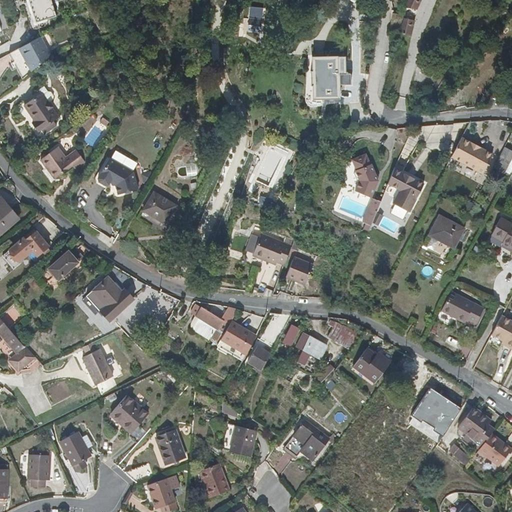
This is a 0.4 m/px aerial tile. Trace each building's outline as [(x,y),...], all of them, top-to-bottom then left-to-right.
[(58,16),(52,0),(27,0),(35,24),(58,16)] [(251,7),(249,20),(248,32),(261,33),(264,8),(251,7)] [(407,15),(400,37),(407,40),(414,18),(407,15)] [(23,48),(42,37),(41,36),(22,46),(23,48)] [(52,54),(42,37),(23,48),(34,69),(52,54)] [(23,48),(20,50),(32,71),(34,69),(23,48)] [(340,98),(339,57),(313,58),(313,99),(340,98)] [(51,101),(46,92),(45,91),(39,95),(47,104),(51,101)] [(47,104),(39,95),(38,94),(21,109),(34,124),(31,127),(38,135),(59,118),(47,104)] [(497,152),(465,135),(455,154),(486,171),(497,152)] [(409,155),(414,139),(407,137),(402,152),(409,155)] [(83,165),(76,151),(69,157),(60,147),(43,162),(51,171),(53,169),(60,179),(76,165),(79,168),(83,165)] [(495,168),(503,172),(511,155),(511,150),(506,148),(495,168)] [(79,149),(76,151),(83,165),(88,160),(79,149)] [(355,191),(371,197),(379,179),(376,172),(374,173),(366,155),(353,160),(358,171),(355,174),(357,179),(360,181),(355,191)] [(511,155),(503,172),(509,176),(511,170),(511,155)] [(122,178),(121,169),(100,168),(100,186),(118,204),(135,188),(135,183),(131,178),(126,178),(125,180),(122,178)] [(393,205),(410,213),(424,186),(412,180),(411,181),(406,179),(407,177),(395,170),(389,185),(400,192),(393,205)] [(166,223),(176,205),(155,192),(144,210),(166,223)] [(259,203),(270,205),(272,198),(261,196),(259,203)] [(365,218),(374,220),(379,200),(370,198),(365,218)] [(0,232),(17,218),(1,199),(0,199),(0,232)] [(454,247),(458,238),(462,232),(463,229),(441,216),(430,235),(454,247)] [(511,223),(501,218),(492,235),(504,242),(503,244),(511,248),(511,223)] [(109,246),(117,232),(111,228),(103,241),(109,246)] [(116,241),(123,245),(129,235),(122,230),(116,241)] [(48,247),(36,232),(26,240),(24,238),(10,249),(20,261),(33,250),(39,256),(43,252),(46,255),(50,251),(47,248),(48,247)] [(286,266),(293,247),(262,234),(255,253),(267,258),(266,261),(277,266),(278,262),(286,266)] [(83,244),(75,238),(68,244),(72,249),(49,268),(59,279),(84,257),(77,249),(83,244)] [(253,256),(266,261),(267,258),(255,253),(253,256)] [(308,286),(316,267),(296,259),(288,279),(308,286)] [(95,273),(88,266),(74,279),(80,287),(95,273)] [(134,299),(125,289),(122,292),(108,277),(93,291),(107,306),(101,311),(110,320),(134,299)] [(77,293),(72,287),(62,297),(67,303),(77,293)] [(452,292),(442,310),(455,317),(457,315),(466,320),(475,324),(484,308),(452,292)] [(196,315),(201,307),(196,304),(191,312),(196,315)] [(10,305),(4,313),(11,318),(16,310),(10,305)] [(214,336),(223,321),(227,314),(218,309),(202,305),(201,307),(196,315),(192,321),(192,330),(209,339),(211,335),(214,336)] [(223,321),(230,324),(232,321),(239,309),(231,308),(227,314),(223,321)] [(455,317),(442,310),(438,318),(451,325),(455,317)] [(0,318),(0,335),(1,335),(16,354),(11,358),(11,363),(17,370),(19,370),(34,357),(24,344),(23,345),(0,318)] [(511,324),(501,318),(491,337),(502,343),(501,346),(511,351),(511,324)] [(230,324),(221,340),(242,352),(253,333),(232,321),(230,324)] [(328,337),(351,349),(361,335),(336,322),(328,337)] [(286,339),(291,341),(299,325),(295,323),(286,339)] [(242,352),(247,354),(254,343),(257,336),(258,336),(253,333),(242,352)] [(304,334),(297,346),(304,349),(298,361),(305,365),(311,354),(320,359),(327,346),(304,334)] [(295,345),(286,361),(287,361),(294,365),(297,360),(298,361),(304,349),(297,346),(295,345)] [(250,361),(263,368),(271,353),(258,346),(250,361)] [(99,349),(82,358),(96,385),(113,377),(99,349)] [(376,356),(367,349),(354,367),(375,383),(391,362),(379,353),(376,356)] [(405,356),(401,363),(416,371),(420,365),(405,356)] [(35,358),(34,357),(19,370),(21,370),(25,366),(35,358)] [(28,369),(37,361),(35,358),(25,366),(28,369)] [(294,365),(287,361),(279,377),(290,383),(296,373),(292,371),(294,365)] [(328,361),(316,372),(322,378),(334,368),(328,361)] [(449,389),(448,389),(424,376),(420,376),(415,384),(418,386),(417,388),(434,398),(430,405),(427,404),(426,407),(429,410),(436,414),(446,395),(449,389)] [(67,379),(44,389),(51,405),(74,395),(67,379)] [(323,387),(328,393),(336,385),(331,380),(323,387)] [(452,396),(459,400),(466,389),(455,381),(450,389),(448,388),(448,389),(449,389),(446,395),(451,398),(452,396)] [(377,401),(388,408),(394,399),(382,392),(377,401)] [(124,427),(131,433),(148,414),(127,396),(111,413),(125,426),(124,427)] [(492,433),(495,429),(490,425),(493,421),(475,408),(459,428),(476,441),(473,445),(480,450),(492,433)] [(300,451),(314,461),(329,441),(333,444),(339,437),(334,433),(330,438),(306,420),(294,436),(305,445),(300,451)] [(236,426),(230,451),(251,457),(257,431),(236,426)] [(176,430),(160,436),(163,445),(159,447),(166,466),(187,458),(176,430)] [(60,443),(73,466),(92,456),(79,432),(60,443)] [(506,444),(492,433),(480,450),(479,450),(500,466),(511,451),(505,446),(506,444)] [(466,464),(472,458),(456,442),(450,448),(466,464)] [(51,457),(29,456),(28,479),(31,479),(31,486),(46,487),(46,480),(50,480),(51,457)] [(230,490),(220,464),(193,474),(203,500),(230,490)] [(137,483),(152,477),(148,465),(127,474),(137,483)] [(0,498),(8,499),(8,470),(0,469),(0,498)] [(168,511),(178,509),(167,479),(148,486),(155,508),(160,507),(161,511),(168,511)]
